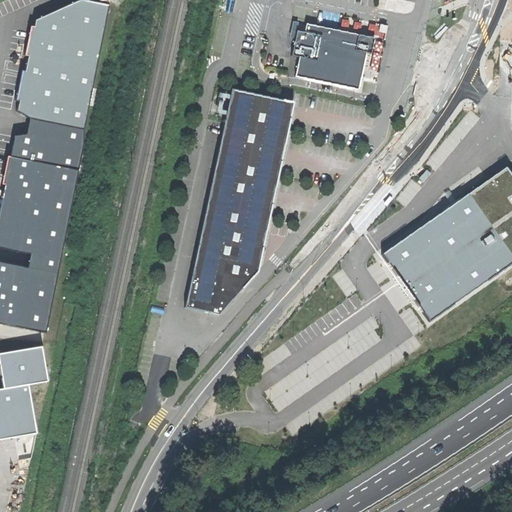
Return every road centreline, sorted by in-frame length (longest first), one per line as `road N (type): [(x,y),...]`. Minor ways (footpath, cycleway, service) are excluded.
road 1 (secondary): [(131,511),(192,405),(396,166),(462,67)]
road 2 (trunk): [(511,403),(343,511)]
road 3 (trunk): [(399,511),(511,440)]
